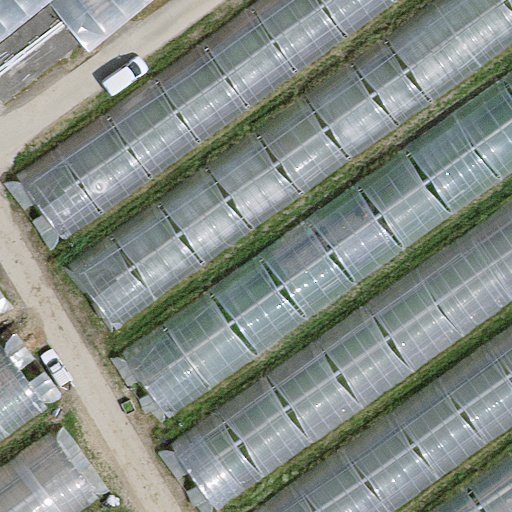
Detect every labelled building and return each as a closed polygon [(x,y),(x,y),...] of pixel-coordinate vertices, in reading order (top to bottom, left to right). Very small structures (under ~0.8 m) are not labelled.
[(0,0),(0,73),(8,84),(88,22),(103,41),(157,0),(0,0)] [(511,0),(245,0),(2,155),(54,238),(183,156),(224,221),(511,37),(511,0)] [(208,358),(511,167),(511,77),(167,293),(208,358)] [(511,202),(321,325),(362,388),(511,292),(511,202)] [(427,473),(511,416),(511,327),(386,412),(427,473)] [(511,511),(511,457),(456,494),(467,511),(511,511)]
